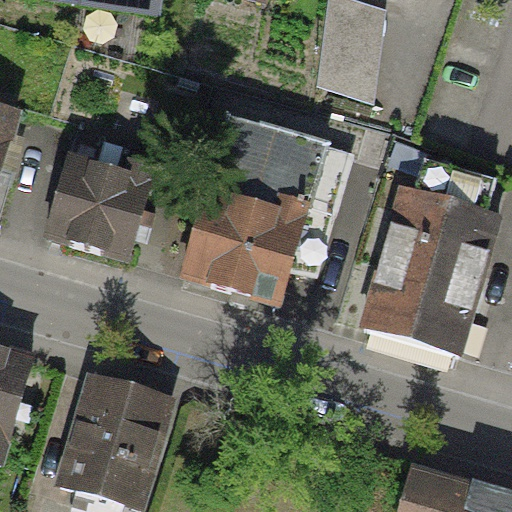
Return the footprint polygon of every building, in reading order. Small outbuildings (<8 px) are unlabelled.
[(12,0),(11,8),(166,25),(168,0),(12,0)] [(183,296),(279,322),(287,292),(319,300),(355,168),(227,134),(183,296)] [(0,232),(24,143),(0,136),(0,232)] [(39,250),(135,274),(152,206),(56,182),(39,250)] [(475,366),(509,240),(397,209),(362,336),(475,366)] [(0,469),(2,471),(33,366),(0,356),(0,469)] [(142,511),(173,407),(93,384),(62,490),(139,511),(142,511)] [(511,511),(511,505),(416,478),(407,511),(511,511)]
